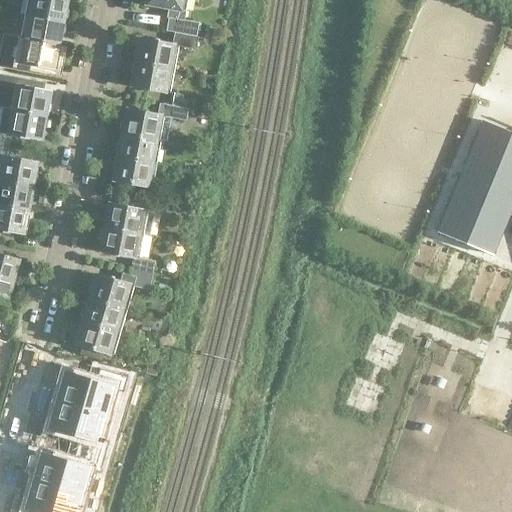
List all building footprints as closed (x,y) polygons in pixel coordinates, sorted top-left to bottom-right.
[(24,14),(63,21),(63,20),(67,18),(68,11),(65,8),(67,1),(67,0),(27,0),(27,1),(22,0),(20,13),(24,14)] [(183,20),(185,11),(187,1),(183,0),(145,0),(145,4),(168,8),(166,17),(168,18),(166,31),(174,32),(196,36),(198,23),(183,20)] [(63,23),(63,21),(24,14),(20,37),(59,44),(61,34),(64,33),(65,25),(63,23)] [(135,60),(135,62),(169,68),(171,56),(176,57),(178,46),(195,49),(197,37),(196,37),(196,36),(174,32),(172,45),(159,42),(160,40),(152,38),(152,41),(139,38),(137,49),(134,51),(132,58),(135,60)] [(59,44),(20,37),(16,36),(13,50),(17,51),(15,62),(54,69),(56,57),(60,56),(61,49),(59,46),(59,44)] [(167,81),(169,68),(135,62),(134,64),(131,66),(129,73),(132,75),(130,86),(142,88),(142,91),(150,93),(150,90),(169,93),(171,81),(167,81)] [(4,95),(2,107),(45,115),(46,113),(49,113),(50,105),(48,103),(50,92),(11,85),(9,95),(4,95)] [(171,106),(179,107),(182,95),(173,93),(171,106)] [(121,132),(156,139),(158,127),(162,128),(164,116),(185,120),(187,109),(179,107),(171,106),(159,103),(157,115),(146,113),(146,110),(139,109),(138,112),(126,109),(123,121),(120,122),(118,129),(121,131),(121,132)] [(2,107),(0,117),(0,131),(40,139),(43,128),(46,127),(47,120),(45,118),(45,115),(2,107)] [(511,130),(482,119),(436,229),(492,252),(511,203),(511,130)] [(117,156),(151,162),(156,139),(121,132),(119,143),(116,144),(114,152),(117,154),(117,156)] [(0,180),(32,187),(32,185),(35,183),(37,176),(34,173),(36,162),(0,155),(0,180)] [(151,162),(117,156),(115,167),(112,168),(110,175),(113,178),(112,180),(147,187),(151,162)] [(183,163),(182,168),(181,172),(195,175),(197,165),(183,163)] [(181,172),(182,168),(170,166),(168,174),(180,176),(181,172)] [(32,188),(32,187),(0,180),(0,204),(27,209),(29,200),(33,198),(34,191),(32,188)] [(103,216),(101,224),(104,225),(104,227),(138,233),(140,222),(144,223),(146,212),(164,215),(167,202),(148,199),(146,211),(128,208),(129,206),(121,204),(121,207),(108,204),(106,215),(103,216)] [(27,209),(0,204),(0,229),(23,233),(25,223),(28,222),(29,214),(27,211),(27,209)] [(138,258),(140,247),(135,247),(138,233),(104,227),(103,229),(100,231),(98,239),(101,240),(99,251),(112,254),(111,256),(119,257),(119,255),(134,258),(132,270),(153,275),(156,261),(138,258)] [(19,259),(0,253),(0,278),(12,282),(19,259)] [(126,308),(132,286),(149,291),(153,275),(132,270),(129,284),(114,280),(115,278),(108,276),(107,279),(94,275),(91,285),(88,286),(86,294),(88,296),(88,297),(126,308)] [(12,282),(0,278),(0,302),(6,304),(12,282)] [(81,320),(133,334),(134,330),(121,327),(126,308),(88,297),(85,308),(82,308),(80,316),(82,319),(81,320)] [(81,320),(78,330),(75,331),(73,339),(75,341),(72,351),(100,359),(102,351),(113,355),(120,331),(133,335),(133,334),(81,320)] [(61,384),(56,399),(57,400),(107,414),(114,390),(122,392),(126,376),(98,368),(95,382),(65,373),(62,384),(61,384)] [(57,400),(49,427),(79,436),(75,449),(103,457),(108,441),(100,439),(107,414),(57,400)] [(288,430),(270,427),(266,446),(284,450),(288,430)] [(42,454),(34,481),(83,495),(91,470),(99,473),(103,457),(75,449),(71,462),(42,454)] [(29,497),(26,508),(40,511),(78,511),(83,495),(34,481),(33,481),(28,496),(29,497)]
